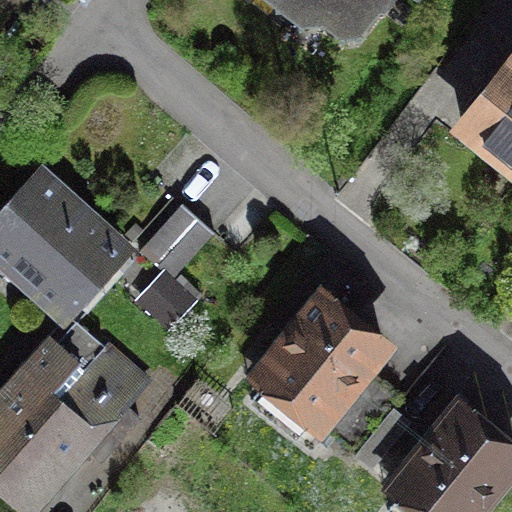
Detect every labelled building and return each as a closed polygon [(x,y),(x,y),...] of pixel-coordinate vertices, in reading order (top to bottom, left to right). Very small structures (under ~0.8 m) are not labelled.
[(403,0),(271,0),(288,13),(353,64),(403,0)] [(511,166),(511,64),(490,93),(462,128),(511,166)] [(0,220),(0,256),(65,314),(92,283),(121,250),(38,177),(0,220)] [(181,204),(140,249),(171,277),(212,232),(181,204)] [(263,374),(339,439),(418,347),(342,282),(263,374)] [(0,390),(0,480),(35,511),(135,400),(55,329),(0,390)] [(405,496),(425,511),(499,511),(511,496),(511,422),(480,399),(405,496)]
